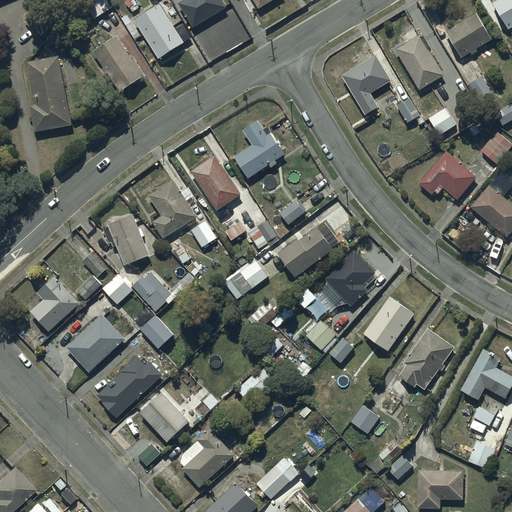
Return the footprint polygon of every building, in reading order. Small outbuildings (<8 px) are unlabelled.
[(82,0),(94,17),(112,5),(108,0),(82,0)] [(139,6),(135,0),(124,0),(129,6),(126,8),(129,13),(139,6)] [(222,0),(184,0),(179,3),(194,27),(227,8),(222,0)] [(279,0),(252,0),(260,12),(279,0)] [(511,0),(492,0),(508,26),(511,23),(511,0)] [(160,58),(193,37),(184,24),(177,28),(160,3),(135,19),(160,58)] [(493,37),(476,9),(445,28),(461,54),(470,49),(471,51),(477,48),(477,47),(493,37)] [(419,31),(395,46),(419,87),(444,72),(419,31)] [(137,81),(145,75),(115,33),(93,49),(104,65),(101,67),(107,75),(109,73),(120,88),(135,78),(137,81)] [(375,51),(341,71),(365,112),(378,104),(370,91),(391,78),(375,51)] [(73,130),(59,60),(28,67),(36,109),(31,110),(36,137),(73,130)] [(488,84),(481,73),(468,82),(475,93),(488,84)] [(410,95),(397,102),(407,120),(420,113),(410,95)] [(511,103),(496,112),(503,126),(511,120),(511,103)] [(445,107),(428,117),(439,135),(456,125),(455,123),(457,122),(451,112),(449,113),(445,107)] [(242,127),(251,141),(233,153),(247,175),(269,161),(271,165),(277,161),(275,158),(285,151),(268,124),(263,127),(257,117),(242,127)] [(511,142),(496,129),(480,148),(496,162),(511,142)] [(476,174),(446,148),(419,180),(432,191),(434,188),(438,191),(443,184),(457,196),(476,174)] [(240,191),(215,152),(191,168),(217,207),(240,191)] [(181,189),(173,176),(148,192),(161,213),(153,218),(163,236),(171,231),(173,234),(178,230),(176,228),(197,215),(190,203),(197,199),(188,184),(181,189)] [(511,226),(511,200),(489,181),(470,204),(506,234),(511,226)] [(295,198),(280,210),(289,223),(305,211),(295,198)] [(140,229),(134,213),(109,223),(125,264),(150,254),(143,237),(145,236),(142,228),(140,229)] [(230,226),(225,230),(231,238),(246,227),(240,219),(237,221),(233,215),(226,220),(230,226)] [(267,217),(248,229),(258,247),(268,241),(267,240),(277,234),(267,217)] [(206,218),(190,227),(202,245),(217,235),(206,218)] [(296,274),(332,247),(316,225),(299,237),(298,235),(278,249),(296,274)] [(54,248),(48,242),(32,256),(39,262),(54,248)] [(190,257),(182,243),(174,248),(183,262),(184,261),(184,262),(189,259),(189,258),(190,257)] [(376,269),(354,247),(325,276),(328,280),(319,288),(339,307),(347,299),(352,303),(368,287),(363,282),(376,269)] [(107,266),(91,249),(81,258),(97,275),(107,266)] [(243,293),(268,274),(255,256),(239,268),(240,270),(231,277),(243,293)] [(174,295),(152,271),(134,287),(157,311),(174,295)] [(117,302),(132,288),(117,272),(102,286),(117,302)] [(102,282),(93,273),(77,289),(86,298),(102,282)] [(50,336),(81,308),(57,281),(39,297),(46,305),(32,316),(50,336)] [(317,295),(308,285),(296,295),(305,305),(317,295)] [(414,311),(389,293),(363,330),(388,348),(414,311)] [(278,311),(267,299),(251,313),(263,326),(278,311)] [(126,335),(101,310),(66,345),(90,370),(126,335)] [(142,328),(141,328),(160,349),(175,334),(157,314),(155,316),(152,313),(139,325),(142,328)] [(328,348),(337,338),(334,335),(336,333),(320,318),(306,333),(321,348),(316,352),(320,356),(328,348)] [(455,345),(429,325),(404,359),(406,361),(398,372),(415,384),(417,381),(425,387),(439,367),(442,368),(446,363),(443,361),(455,345)] [(337,338),(328,348),(341,360),(355,346),(342,333),(337,338)] [(501,355),(483,345),(460,387),(479,397),(485,385),(505,396),(511,383),(511,373),(496,365),(501,355)] [(165,377),(152,363),(148,367),(139,357),(96,397),(118,421),(165,377)] [(249,401),(268,384),(266,382),(280,369),(274,363),(269,367),(266,364),(257,372),(255,370),(237,387),(249,401)] [(190,421),(163,391),(140,412),(168,441),(190,421)] [(363,403),(351,419),(367,431),(380,415),(363,403)] [(479,404),(473,414),(489,423),(498,407),(491,403),(487,409),(479,404)] [(186,468),(184,470),(202,489),(237,457),(213,429),(199,441),(201,443),(185,457),(183,464),(186,468)] [(496,445),(476,438),(469,458),(489,464),(496,445)] [(393,439),(379,453),(387,461),(401,448),(393,439)] [(146,464),(160,451),(151,441),(137,454),(146,464)] [(413,463),(402,452),(388,466),(398,477),(413,463)] [(299,471),(284,455),(259,478),(263,482),(260,484),(261,486),(257,490),(263,496),(267,493),(271,497),(299,471)] [(463,467),(418,466),(417,506),(440,506),(440,496),(462,497),(463,467)] [(0,511),(16,511),(36,494),(16,471),(0,484),(0,511)] [(248,511),(258,502),(236,479),(206,507),(210,511),(248,511)] [(372,511),(373,511),(358,495),(339,511),(372,511)]
